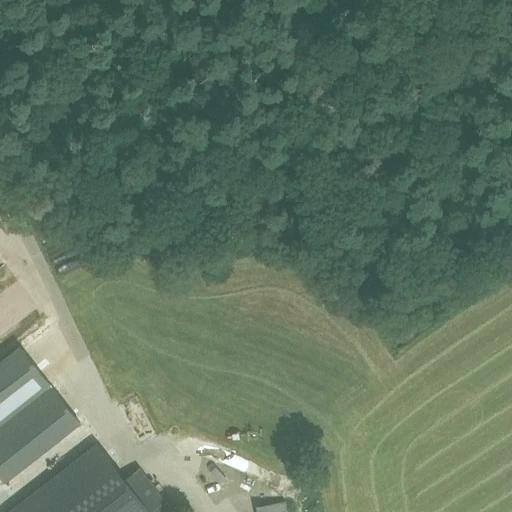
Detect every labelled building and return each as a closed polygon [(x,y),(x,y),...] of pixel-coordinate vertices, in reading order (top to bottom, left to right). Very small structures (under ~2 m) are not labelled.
[(23,349),(0,366),(0,421),(50,383),(23,349)] [(50,383),(0,421),(0,472),(6,481),(80,423),(50,383)] [(80,423),(6,481),(25,504),(39,493),(99,445),(80,423)] [(167,511),(173,508),(139,466),(124,477),(99,445),(39,493),(14,511),(167,511)] [(259,511),(286,511),(285,501),(259,506),(259,511)]
